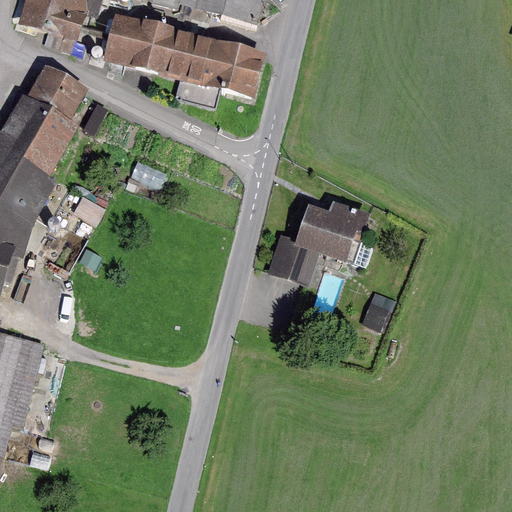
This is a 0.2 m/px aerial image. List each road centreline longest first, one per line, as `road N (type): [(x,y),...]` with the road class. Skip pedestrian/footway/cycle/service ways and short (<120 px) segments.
road 1 (residential): [(265,164),(181,511)]
road 2 (residential): [(0,34),(237,157),(265,164)]
road 3 (track): [(0,319),(115,363),(211,386)]
road 4 (residential): [(304,0),(265,164)]
